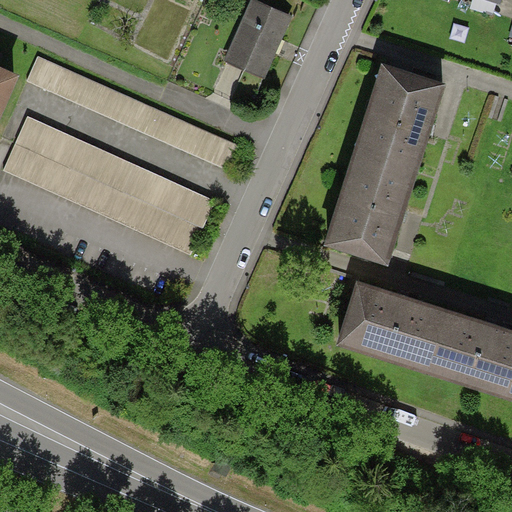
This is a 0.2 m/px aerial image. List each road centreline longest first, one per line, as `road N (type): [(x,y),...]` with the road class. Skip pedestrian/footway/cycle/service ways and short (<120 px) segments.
road 1 (residential): [(351,0),(196,342)]
road 2 (residential): [(511,465),(372,420),(196,342)]
road 3 (primary): [(246,511),(0,395)]
road 4 (residential): [(196,342),(0,253)]
road 5 (primary): [(19,448),(171,511)]
